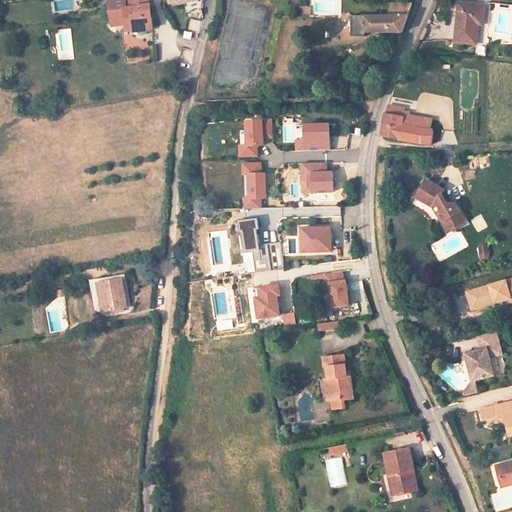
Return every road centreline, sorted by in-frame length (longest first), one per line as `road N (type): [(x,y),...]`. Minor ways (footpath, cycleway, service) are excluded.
road 1 (unclassified): [(425,0),(370,141),(364,210),(393,341),(469,511)]
road 2 (residential): [(210,0),(172,178),(146,511)]
